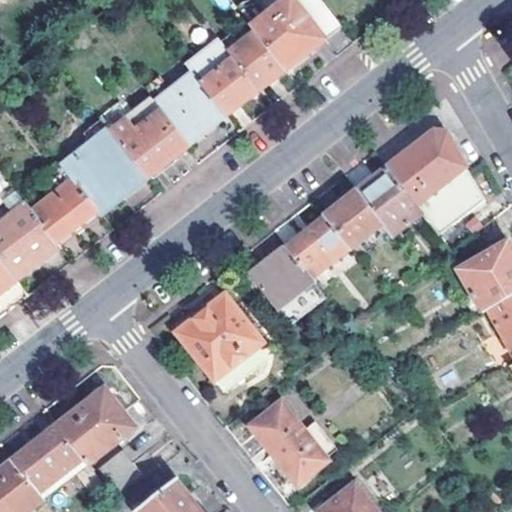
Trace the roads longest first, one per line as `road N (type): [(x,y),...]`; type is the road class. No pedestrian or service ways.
road 1 (residential): [(96,304),(446,31)]
road 2 (residential): [(96,304),(260,511)]
road 3 (residential): [(446,31),(511,146)]
road 4 (residential): [(0,379),(96,304)]
